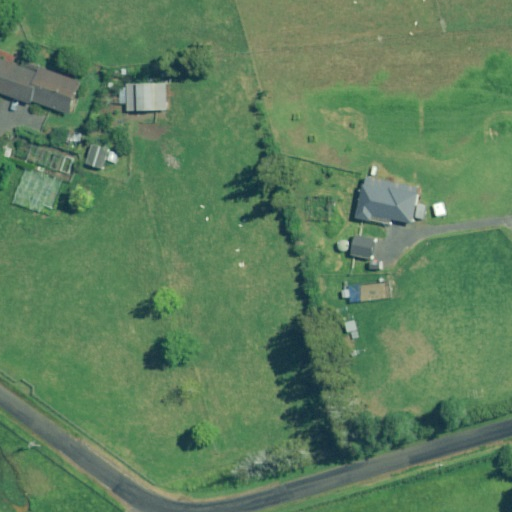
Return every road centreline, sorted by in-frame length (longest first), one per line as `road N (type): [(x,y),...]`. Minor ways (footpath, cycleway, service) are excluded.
road 1 (unclassified): [(214,511),(511,428)]
road 2 (unclassified): [(0,399),(142,500),(176,511)]
